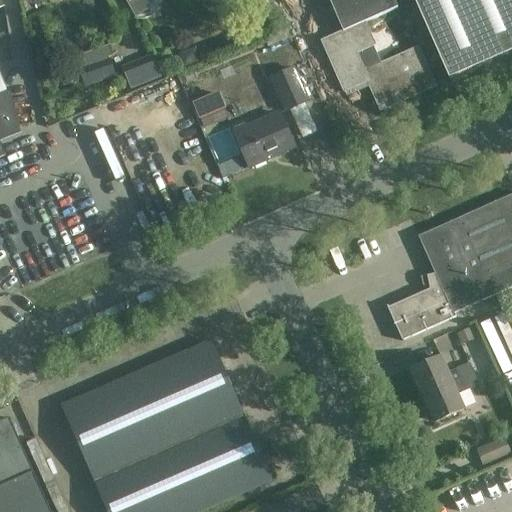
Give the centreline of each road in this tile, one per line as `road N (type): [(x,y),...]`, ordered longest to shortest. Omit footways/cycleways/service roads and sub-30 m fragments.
road 1 (unclassified): [(379,511),(257,237)]
road 2 (unclassified): [(0,352),(257,237)]
road 3 (unclassified): [(511,121),(257,237)]
